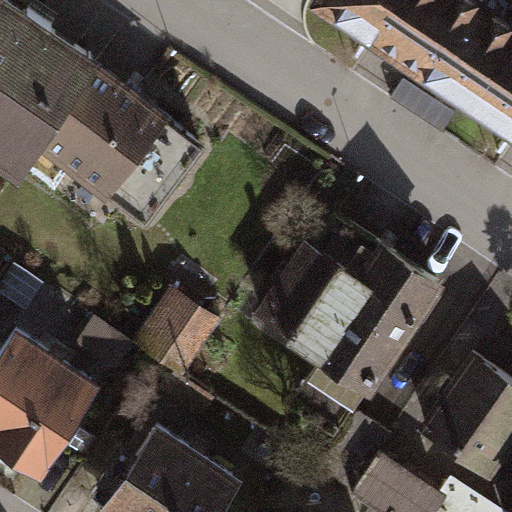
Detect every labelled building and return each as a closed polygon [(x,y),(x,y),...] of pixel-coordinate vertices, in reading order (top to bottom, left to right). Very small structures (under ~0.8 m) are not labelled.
[(93,52),(10,0),(0,0),(0,152),(17,163),(36,134),(93,52)] [(399,0),(328,0),(379,32),(399,0)] [(506,0),(399,0),(379,32),(454,81),(506,0)] [(511,0),(506,0),(454,81),(511,118),(511,0)] [(209,140),(93,52),(36,134),(143,216),(209,140)] [(431,270),(333,203),(312,233),(299,224),(249,297),(361,373),(431,270)] [(209,313),(164,284),(136,327),(181,356),(209,313)] [(85,365),(2,311),(0,314),(0,432),(29,452),(85,365)] [(73,331),(117,358),(128,339),(85,313),(73,331)] [(511,415),(511,370),(465,339),(415,413),(482,459),(511,415)] [(365,421),(341,405),(312,446),(337,463),(356,434),(365,421)] [(196,511),(230,460),(144,406),(90,491),(123,511),(196,511)] [(356,434),(337,463),(405,511),(493,511),(454,486),(446,498),(356,434)] [(308,451),(292,440),(281,457),(297,468),(308,451)] [(307,511),(291,500),(282,511),(307,511)]
